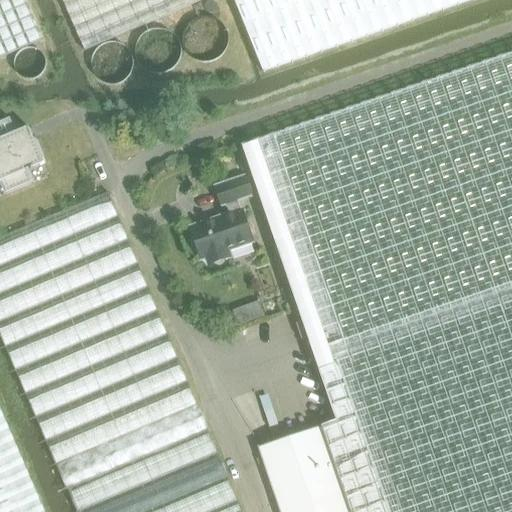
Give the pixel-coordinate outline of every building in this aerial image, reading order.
[(24,0),(0,0),(0,60),(43,42),(24,0)] [(60,0),(83,53),(205,0),(60,0)] [(241,0),(270,72),(473,0),(241,0)] [(230,44),(229,36),(225,30),(219,26),(216,25),(211,24),(205,25),(201,27),(198,29),(195,32),(193,35),(191,43),(192,49),(195,55),(198,58),(201,61),(204,62),(209,63),(213,63),(217,62),(223,59),(228,53),(230,48),(230,44)] [(183,58),(183,57),(182,49),(177,43),(175,40),(170,37),(163,36),(155,37),(151,38),(148,41),(145,44),(143,48),(141,56),(142,64),(146,70),(149,73),(153,76),(160,77),(167,77),(171,76),(175,73),(178,70),(180,66),(182,63),(183,58)] [(134,69),(134,68),(133,62),(129,55),(124,51),(117,49),(110,50),(107,51),(103,54),(98,60),(97,63),(97,67),(98,74),(102,80),(107,84),(114,86),(122,85),(128,81),(132,76),(134,69)] [(47,66),(46,60),(44,57),(39,53),(34,52),(28,52),(24,55),(20,60),(19,66),(20,70),(22,75),(27,78),(32,80),(38,79),(42,76),(46,72),(47,66)] [(511,511),(511,55),(239,149),(240,151),(297,313),(313,360),(335,424),(337,429),(322,434),(349,511),(511,511)] [(10,119),(0,122),(0,182),(1,182),(6,193),(32,182),(28,173),(34,170),(33,169),(44,164),(33,137),(23,141),(19,132),(16,133),(10,119)] [(223,264),(224,261),(229,259),(227,252),(251,244),(241,213),(240,213),(236,202),(251,197),(245,180),(215,190),(221,207),(224,206),(228,217),(190,230),(193,241),(191,243),(190,246),(191,249),(194,251),(197,251),(200,261),(205,260),(207,267),(213,265),(215,267),(218,267),(221,266),(223,264)] [(240,511),(107,192),(0,237),(0,337),(76,511),(240,511)] [(0,511),(41,511),(0,414),(0,511)] [(258,450),(257,451),(259,457),(278,510),(278,511),(349,511),(322,434),(337,429),(335,424),(319,430),(309,433),(273,445),(258,450)]
